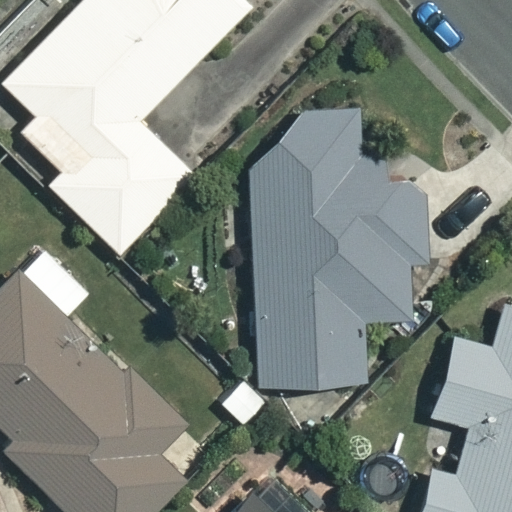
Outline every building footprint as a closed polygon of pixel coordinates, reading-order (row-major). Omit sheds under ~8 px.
[(235,2),(233,0),(63,0),(0,64),(0,83),(23,107),(9,122),(49,161),(36,174),(107,245),(184,168),(127,111),(235,2)] [(374,173),(347,91),(245,131),(241,156),(244,373),(354,372),(353,310),(398,310),(397,252),(413,252),(412,173),(374,173)] [(78,285),(31,238),(0,269),(0,429),(1,430),(0,431),(0,448),(64,511),(135,511),(173,474),(145,445),(166,424),(52,311),(78,285)] [(511,511),(511,301),(495,296),(482,341),(441,329),(418,406),(459,419),(445,466),(419,458),(402,511),(511,511)] [(367,511),(304,511),(256,464),(207,511),(372,511),(370,510),(367,511)]
